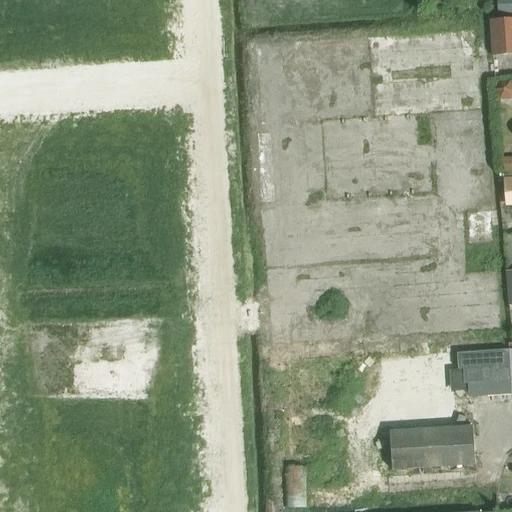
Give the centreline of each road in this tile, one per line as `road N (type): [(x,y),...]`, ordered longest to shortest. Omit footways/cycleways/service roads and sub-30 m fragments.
road 1 (unknown): [(160,0),(206,511)]
road 2 (unknown): [(0,43),(165,51)]
